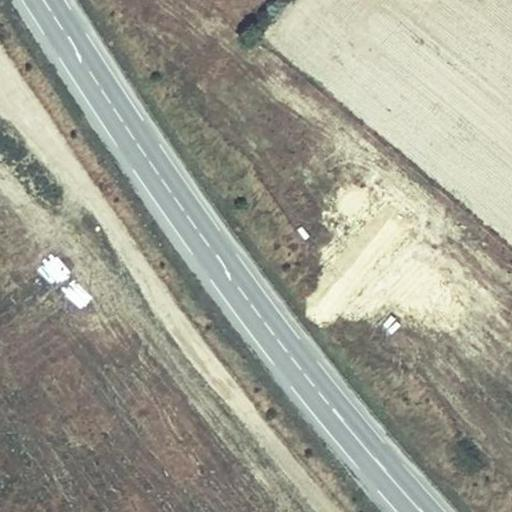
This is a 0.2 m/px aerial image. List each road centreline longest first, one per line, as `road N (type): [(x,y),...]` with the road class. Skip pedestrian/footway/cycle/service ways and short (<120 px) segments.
road 1 (motorway): [(0,21),(366,338),(511,452)]
road 2 (motorway): [(511,363),(78,0)]
